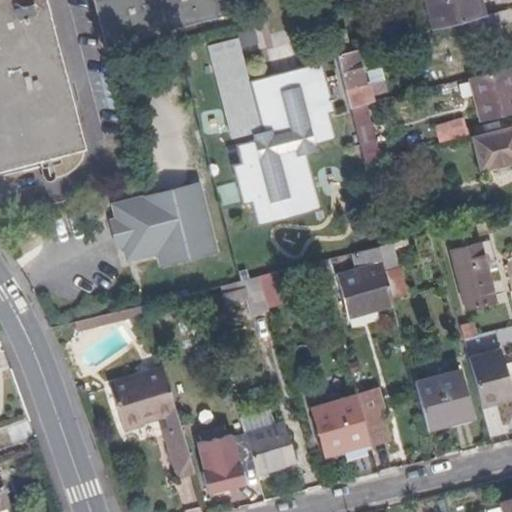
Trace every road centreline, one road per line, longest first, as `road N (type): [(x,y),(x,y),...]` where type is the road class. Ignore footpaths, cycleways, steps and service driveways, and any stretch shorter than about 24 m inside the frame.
road 1 (tertiary): [(90,511),(0,286)]
road 2 (residential): [(511,463),(315,511)]
